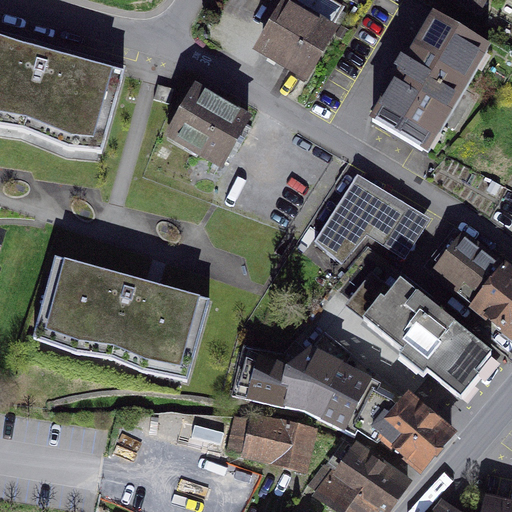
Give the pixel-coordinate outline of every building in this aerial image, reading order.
[(286,0),(285,0),(259,46),(306,74),(333,27),(286,0)] [(444,0),(475,19),(487,0),(444,0)] [(424,153),(485,54),(427,18),(366,118),(424,153)] [(120,72),(0,38),(0,121),(98,149),(120,72)] [(243,133),(188,99),(161,142),(216,176),(243,133)] [(426,220),(358,180),(318,240),(342,259),(367,233),(403,256),(426,220)] [(511,334),(511,275),(462,236),(433,273),(511,334)] [(351,307),(368,318),(396,273),(378,262),(351,307)] [(208,306),(59,263),(37,338),(187,381),(208,306)] [(492,356),(400,282),(368,322),(459,396),(492,356)] [(299,410),(345,434),(368,403),(317,372),(317,359),(236,343),(223,400),(299,410)] [(448,433),(407,397),(378,429),(420,465),(448,433)] [(314,429),(245,416),(238,456),(306,469),(314,429)] [(355,442),(333,473),(378,506),(384,510),(406,479),(355,442)] [(374,511),(378,506),(333,473),(317,494),(341,511),(374,511)] [(511,511),(511,500),(488,495),(484,511),(511,511)] [(457,511),(444,502),(436,511),(457,511)]
